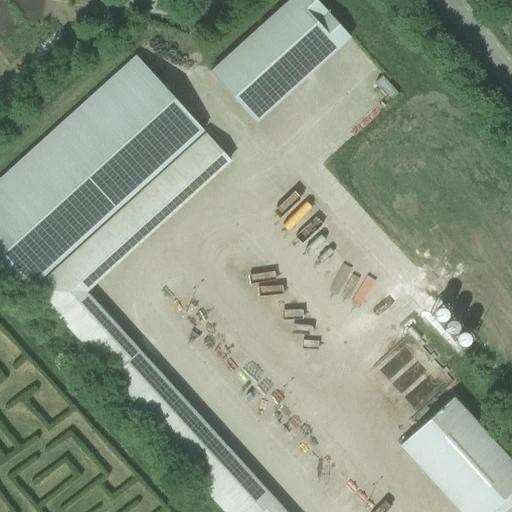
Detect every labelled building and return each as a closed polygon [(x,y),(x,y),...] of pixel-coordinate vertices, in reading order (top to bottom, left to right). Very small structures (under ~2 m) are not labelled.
[(356,42),(322,0),(299,0),(218,66),(260,119),(356,42)] [(0,179),(0,264),(25,292),(203,131),(135,57),(0,179)] [(37,290),(34,294),(109,377),(104,382),(221,511),(282,511),(83,293),(230,160),(205,134),(35,288),(37,290)] [(378,370),(413,409),(447,378),(433,362),(420,374),(399,351),(378,370)] [(399,446),(458,511),(504,511),(511,505),(511,462),(511,463),(453,398),(399,446)]
